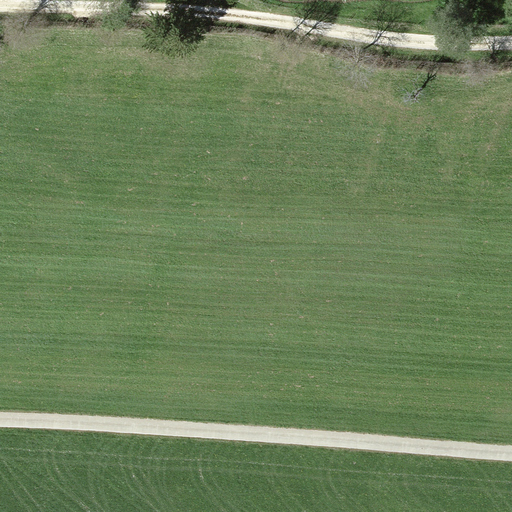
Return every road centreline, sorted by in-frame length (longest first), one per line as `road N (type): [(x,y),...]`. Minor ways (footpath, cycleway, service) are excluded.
road 1 (track): [(511,41),(381,37),(211,11),(0,4)]
road 2 (track): [(511,453),(0,418)]
